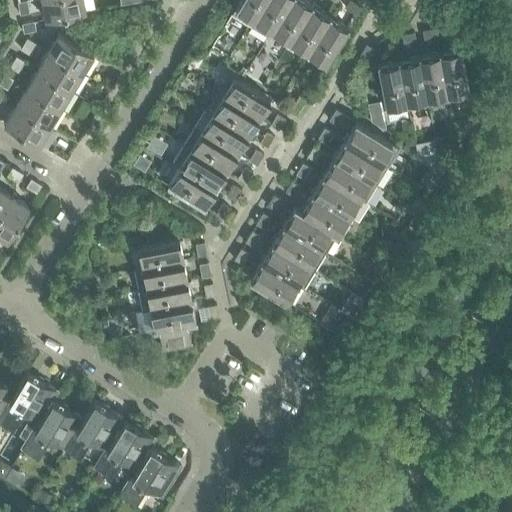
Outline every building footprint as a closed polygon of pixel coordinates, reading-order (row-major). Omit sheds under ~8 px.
[(19,13),(28,11),(25,0),(23,0),(17,1),(19,13)] [(84,10),(81,0),(40,0),(44,18),(84,10)] [(251,24),(254,18),(265,0),(239,0),(232,12),(251,24)] [(265,0),(254,18),(272,29),(289,0),(265,0)] [(289,0),(272,29),(290,40),(311,5),(303,0),(289,0)] [(356,13),(360,6),(350,0),(349,0),(345,7),(356,13)] [(290,40),(307,50),(329,16),(311,5),(290,40)] [(347,27),(329,16),(307,50),(326,62),(347,27)] [(23,31),(35,29),(33,20),(21,22),(23,31)] [(443,35),(458,33),(457,24),(442,27),(443,35)] [(424,39),(436,37),(434,28),(423,30),(424,39)] [(58,32),(46,51),(81,72),(92,53),(58,32)] [(404,43),(416,40),(414,32),(402,34),(404,43)] [(27,53),(34,42),(26,37),(19,48),(27,53)] [(368,61),(375,50),(365,44),(359,55),(368,61)] [(461,47),(439,51),(447,92),(470,88),(461,47)] [(46,51),(36,69),(70,90),(81,72),(46,51)] [(439,51),(419,55),(429,103),(449,99),(447,92),(439,51)] [(17,70),(23,60),(15,55),(9,66),(17,70)] [(419,55),(398,59),(408,107),(429,103),(419,55)] [(387,111),(408,107),(398,59),(377,64),(385,104),(387,111)] [(36,69),(25,87),(59,107),(70,90),(36,69)] [(226,72),(215,91),(257,117),(269,98),(226,72)] [(0,84),(6,88),(12,77),(4,73),(0,79),(0,84)] [(25,87),(14,105),(48,125),(59,107),(25,87)] [(215,91),(204,109),(246,135),(257,117),(215,91)] [(380,100),(368,102),(372,122),(384,129),(386,126),(380,100)] [(37,143),(48,125),(14,105),(3,122),(37,143)] [(336,123),(342,112),(335,108),(329,119),(336,123)] [(204,109),(193,126),(235,152),(246,135),(204,109)] [(278,129),(284,118),(277,114),(271,124),(278,129)] [(475,115),(453,119),(455,133),(457,144),(475,115)] [(356,121),(344,140),(387,166),(399,147),(393,144),(356,121)] [(193,126),(182,144),(225,170),(235,152),(193,126)] [(324,142),(331,130),(324,126),(317,138),(324,142)] [(267,147),(274,136),(266,132),(259,142),(267,147)] [(455,133),(436,136),(443,167),(457,144),(455,133)] [(443,168),(442,168),(441,167),(435,138),(415,142),(418,158),(428,165),(440,172),(443,168)] [(344,140),(333,158),(376,184),(387,166),(344,140)] [(171,162),(178,166),(214,188),(225,170),(182,144),(171,162)] [(313,159),(320,148),(313,144),(306,154),(313,159)] [(256,164),(263,154),(255,149),(248,160),(256,164)] [(140,152),(133,163),(145,170),(151,159),(140,152)] [(333,158),(322,176),(358,198),(365,202),(376,184),(333,158)] [(295,172),(302,177),(309,166),(302,162),(295,172)] [(18,180),(23,172),(12,166),(8,174),(18,180)] [(202,206),(214,188),(178,166),(167,184),(202,206)] [(245,182),(252,172),(244,167),(238,178),(245,182)] [(311,193),(311,194),(347,216),(358,198),(322,176),(311,193)] [(36,191),(41,184),(30,177),(26,185),(36,191)] [(292,194),(298,184),(291,179),(284,190),(292,194)] [(240,190),(233,185),(226,197),(233,202),(240,190)] [(0,208),(10,193),(0,187),(0,208)] [(28,204),(10,193),(0,208),(0,235),(6,239),(28,204)] [(311,194),(300,211),(300,212),(336,234),(347,216),(311,194)] [(272,210),(279,199),(272,195),(265,206),(272,210)] [(223,219),(229,209),(222,205),(216,215),(223,219)] [(294,207),(282,226),(325,252),(336,234),(300,212),(300,211),(294,207)] [(261,228),(268,217),(261,213),(254,224),(261,228)] [(282,226),(272,243),(319,272),(330,255),(325,252),(282,226)] [(250,246),(257,235),(250,231),(244,242),(250,246)] [(136,247),(140,268),(182,260),(178,239),(136,247)] [(260,261),(296,283),(308,290),(319,272),(272,243),(260,261)] [(198,257),(206,256),(203,244),(196,245),(198,257)] [(240,264),(246,254),(239,249),(233,260),(240,264)] [(133,269),(137,290),(186,280),(182,260),(140,268),(133,269)] [(285,301),(296,283),(260,261),(249,279),(285,301)] [(202,278),(210,276),(207,264),(200,266),(202,278)] [(141,310),(149,308),(190,300),(186,280),(137,290),(141,310)] [(206,298),(214,297),(211,285),(203,286),(206,298)] [(189,343),(185,323),(194,321),(190,300),(149,308),(153,330),(157,329),(161,349),(189,343)] [(330,302),(319,321),(333,329),(344,310),(330,302)] [(209,318),(218,317),(215,305),(207,307),(209,318)] [(30,414),(38,418),(39,419),(51,398),(52,399),(58,389),(26,370),(15,388),(0,413),(0,419),(13,428),(24,410),(30,414)] [(0,413),(15,388),(0,378),(0,413)] [(48,437),(65,447),(82,417),(52,399),(51,398),(39,419),(38,418),(32,429),(26,439),(22,446),(37,455),(48,437)] [(90,438),(105,447),(106,448),(124,418),(92,399),(82,417),(65,447),(79,456),(90,438)] [(30,414),(18,434),(26,439),(32,429),(38,418),(30,414)] [(121,457),(136,466),(137,466),(149,446),(150,446),(155,437),(124,418),(106,448),(105,447),(94,465),(110,475),(121,457)] [(180,464),(150,446),(149,446),(137,466),(136,466),(120,493),(135,502),(145,485),(162,495),(180,464)] [(41,488),(36,495),(48,503),(52,495),(41,488)]
